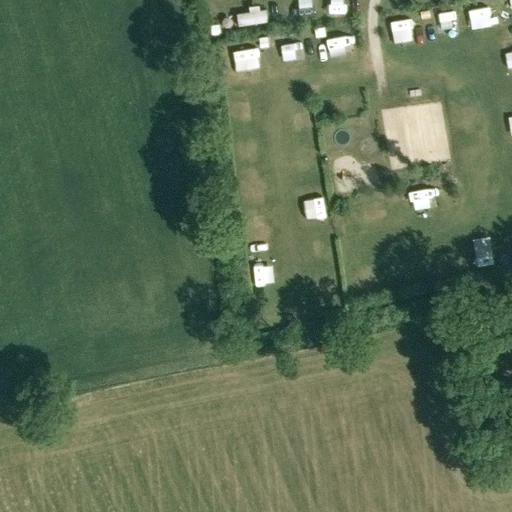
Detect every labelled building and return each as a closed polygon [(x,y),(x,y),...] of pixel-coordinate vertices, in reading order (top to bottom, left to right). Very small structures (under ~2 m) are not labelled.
[(474,6),(477,31),(498,27),(494,2),(474,6)] [(459,9),(441,12),(446,45),(464,42),(459,9)] [(260,27),(259,14),(243,15),(243,28),(260,27)] [(391,21),(395,42),(414,39),(410,18),(391,21)] [(330,34),(336,58),(354,54),(349,30),(330,34)] [(266,48),(285,43),(282,35),(264,40),(266,48)] [(305,38),(286,41),(287,52),(307,49),(305,38)] [(250,72),(272,67),(266,44),(244,49),(250,72)] [(359,113),(358,95),(343,96),(344,114),(359,113)] [(244,118),(243,97),(231,97),(232,118),(244,118)] [(299,122),(312,121),(311,102),(298,103),(299,122)] [(321,212),(318,200),(302,203),(305,215),(321,212)] [(250,232),(269,231),(267,211),(249,212),(250,232)] [(313,253),(334,250),(331,232),(311,235),(313,253)]
